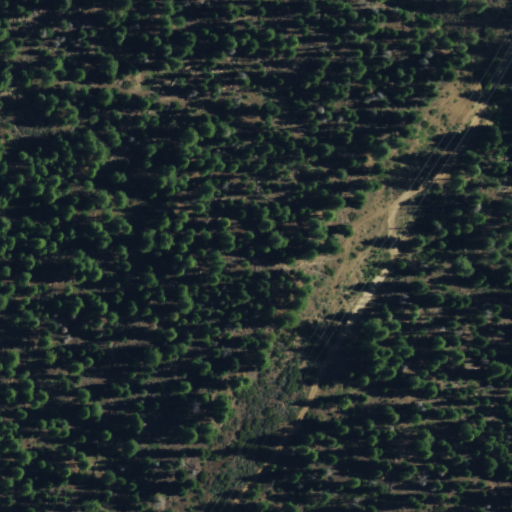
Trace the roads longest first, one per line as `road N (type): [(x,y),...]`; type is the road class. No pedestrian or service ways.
road 1 (track): [(235,511),(293,433),(338,333),(390,267),(395,219),(447,178),(511,78)]
road 2 (track): [(0,105),(78,76),(128,80),(196,107),(285,119),(429,187)]
